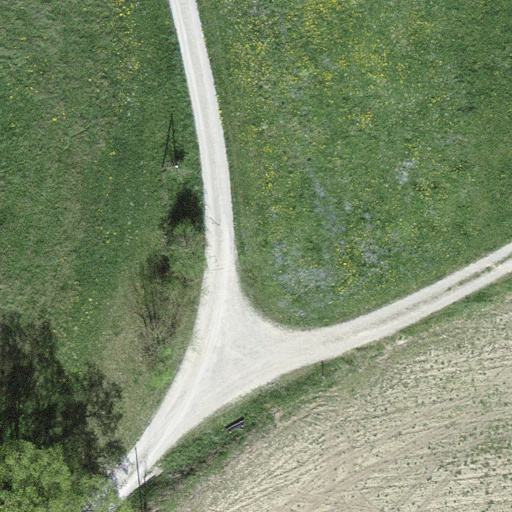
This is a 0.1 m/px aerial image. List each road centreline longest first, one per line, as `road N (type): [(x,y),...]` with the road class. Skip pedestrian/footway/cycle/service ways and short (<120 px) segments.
road 1 (track): [(191,400),(213,325),(222,231),(182,0)]
road 2 (track): [(191,400),(339,345),(511,255)]
road 3 (track): [(94,511),(191,400)]
